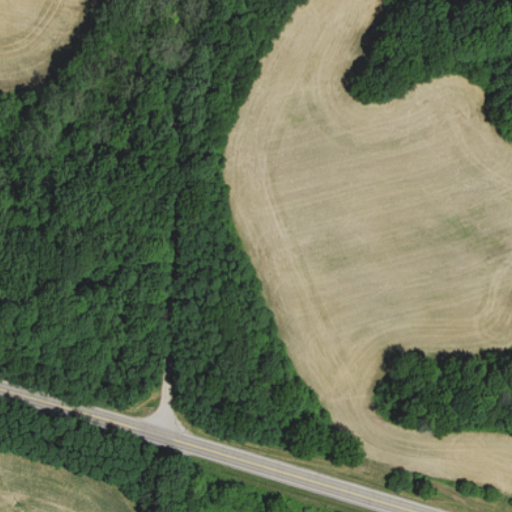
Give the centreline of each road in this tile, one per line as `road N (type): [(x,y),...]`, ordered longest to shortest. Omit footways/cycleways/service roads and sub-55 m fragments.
road 1 (residential): [(169,441),(173,0)]
road 2 (primary): [(404,511),(0,384)]
